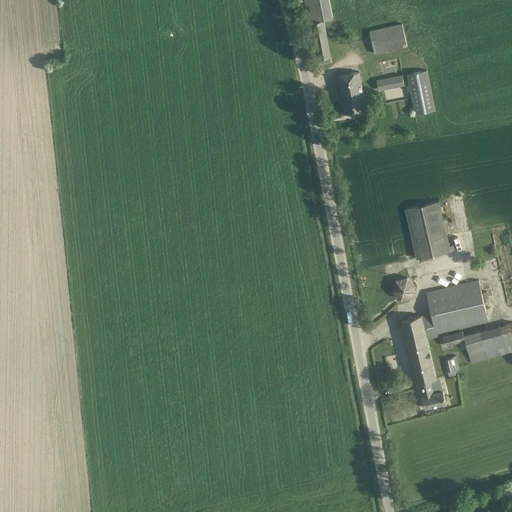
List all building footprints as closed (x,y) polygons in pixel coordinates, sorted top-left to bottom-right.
[(304,0),(308,22),(317,58),(332,55),(324,19),(334,17),(330,0),(304,0)] [(370,30),(375,53),(408,45),(403,23),(370,30)] [(428,70),(407,74),(415,113),(437,108),(428,70)] [(359,71),(338,75),(346,113),(367,108),(359,71)] [(380,90),(406,85),(403,74),(379,79),(380,90)] [(405,208),(409,224),(417,258),(451,250),(454,249),(453,245),(449,246),(439,200),(405,208)] [(417,285),(408,276),(396,279),(393,291),(401,300),(413,297),(417,285)] [(423,315),(401,319),(416,384),(420,383),(436,378),(438,378),(428,339),(437,337),(436,332),(489,320),(479,279),(427,291),(431,312),(422,314),(423,315)] [(466,340),(471,363),(511,352),(511,321),(465,335),(462,330),(443,336),(446,347),(466,340)] [(460,369),(457,357),(445,359),(448,372),(460,369)] [(440,391),(436,378),(420,383),(423,395),(426,408),(446,403),(443,390),(440,391)]
